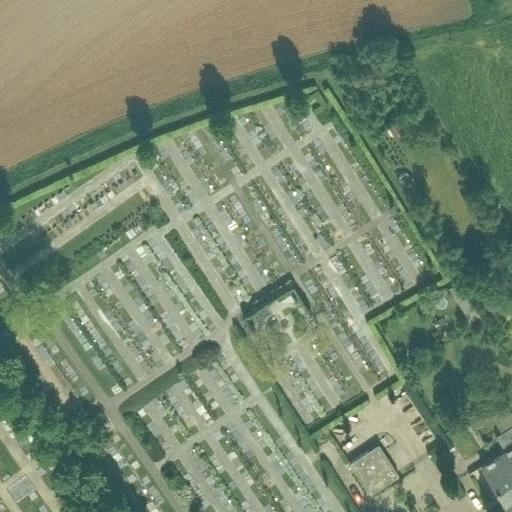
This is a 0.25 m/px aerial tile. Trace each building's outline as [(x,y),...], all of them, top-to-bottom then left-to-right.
[(389,132),(379,135),(385,155),(395,152),(389,132)] [(511,297),(511,276),(502,281),(509,299),(511,297)] [(405,381),(381,390),(385,401),(409,392),(405,381)] [(473,414),(478,425),(495,416),(490,406),(473,414)] [(511,408),(511,406),(498,414),(506,428),(511,423),(511,408)] [(511,424),(496,435),(505,448),(480,463),(504,500),(511,495),(511,424)] [(246,436),(260,455),(266,451),(253,432),(246,436)] [(376,443),(360,454),(349,461),(349,462),(368,492),(369,492),(370,492),(397,474),(397,473),(378,444),(377,443),(376,443)] [(28,475),(11,488),(21,500),(37,486),(28,475)]
